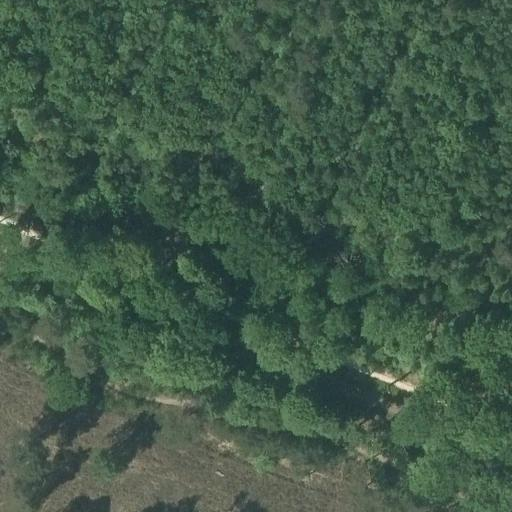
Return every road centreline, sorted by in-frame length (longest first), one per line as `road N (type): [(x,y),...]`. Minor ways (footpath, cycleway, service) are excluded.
road 1 (track): [(0,235),(511,448)]
road 2 (track): [(115,283),(297,0)]
